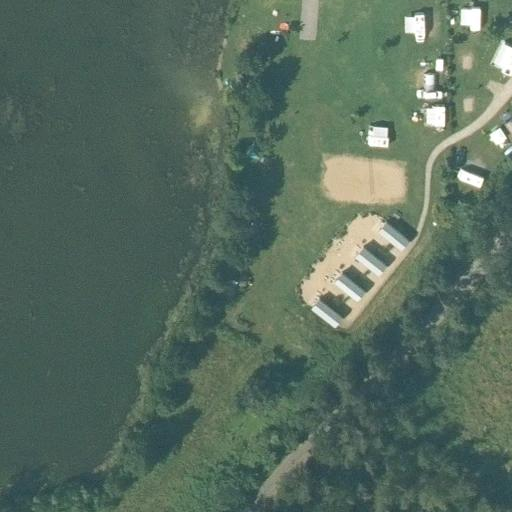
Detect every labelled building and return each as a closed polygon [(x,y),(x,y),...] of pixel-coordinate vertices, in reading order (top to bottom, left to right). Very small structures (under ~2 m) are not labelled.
[(495,123),(510,139),(511,137),(511,112),(509,109),(495,123)] [(407,238),(386,220),(378,229),(400,247),(407,238)] [(385,264),(363,246),(356,255),(377,273),(385,264)] [(363,289),(342,271),(334,280),(356,298),(363,289)] [(341,316),(319,298),(312,307),(333,325),(341,316)]
